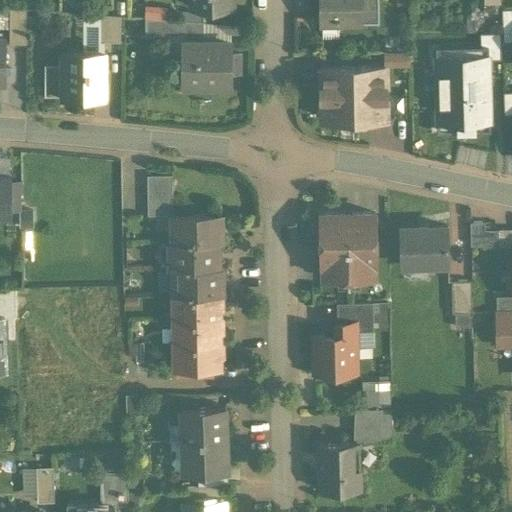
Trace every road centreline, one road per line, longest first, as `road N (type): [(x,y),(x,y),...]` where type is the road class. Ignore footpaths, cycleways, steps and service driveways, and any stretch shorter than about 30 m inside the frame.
road 1 (residential): [(273,153),(284,511)]
road 2 (residential): [(0,131),(273,153)]
road 3 (residential): [(273,153),(511,198)]
road 4 (residential): [(271,0),(273,153)]
